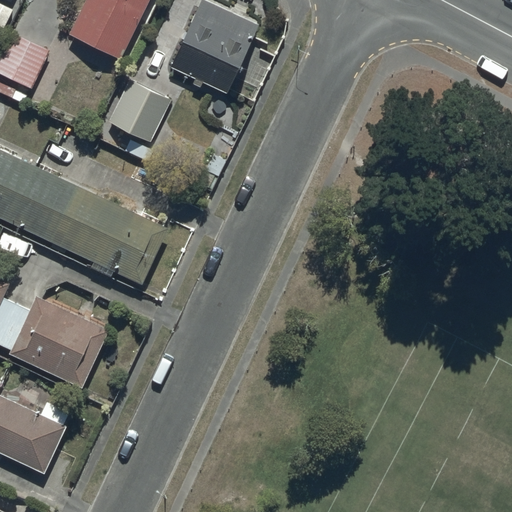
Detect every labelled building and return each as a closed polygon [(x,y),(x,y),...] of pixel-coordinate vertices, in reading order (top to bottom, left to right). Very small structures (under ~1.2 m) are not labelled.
[(84,0),(69,32),(120,57),(147,0),(84,0)] [(203,82),(226,93),(259,22),(210,0),(200,0),(170,66),(194,77),(192,81),(201,86),(203,82)] [(0,51),(0,72),(31,87),(49,50),(10,31),(0,51)] [(108,120),(150,141),(171,99),(129,78),(108,120)] [(113,270),(141,283),(168,225),(0,147),(0,216),(53,241),(50,246),(64,252),(67,247),(93,260),(90,266),(111,276),(113,270)] [(82,386),(108,327),(36,294),(30,308),(3,296),(10,281),(0,276),(0,342),(11,348),(9,352),(82,386)] [(0,451),(44,472),(66,424),(63,423),(69,411),(46,400),(40,412),(0,393),(0,451)]
